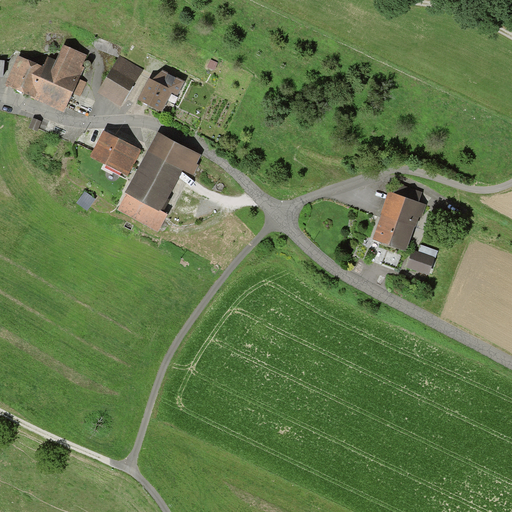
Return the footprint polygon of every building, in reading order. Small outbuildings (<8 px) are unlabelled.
[(19,58),(6,85),(65,112),(82,73),(79,72),(85,57),(63,47),(56,63),(47,59),(43,69),(19,58)] [(121,55),(100,91),(121,104),(143,68),(121,55)] [(149,75),(137,100),(162,112),(175,88),(149,75)] [(35,117),(31,127),(39,130),(43,120),(35,117)] [(105,131),(91,157),(129,176),(142,150),(105,131)] [(158,232),(168,213),(163,211),(185,168),(193,172),(201,156),(157,134),(118,211),(158,232)] [(97,198),(85,191),(77,204),(89,211),(97,198)] [(388,192),(372,237),(407,249),(423,203),(388,192)] [(414,249),(409,267),(431,273),(436,256),(414,249)]
